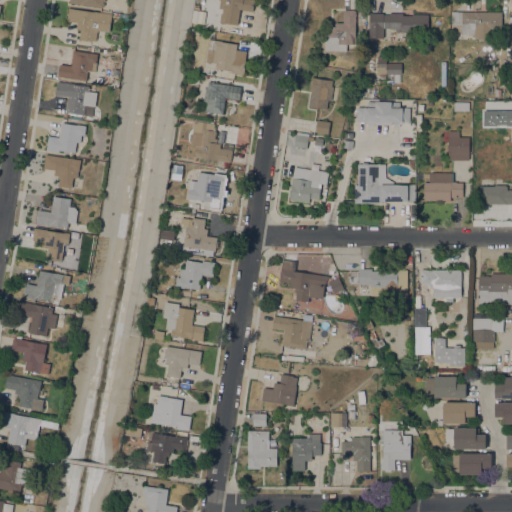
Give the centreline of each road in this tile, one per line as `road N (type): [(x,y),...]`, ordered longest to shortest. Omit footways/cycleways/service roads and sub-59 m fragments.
road 1 (residential): [(208,511),(290,0)]
road 2 (residential): [(511,504),(210,501)]
road 3 (residential): [(511,237),(255,235)]
road 4 (residential): [(35,0),(0,229)]
